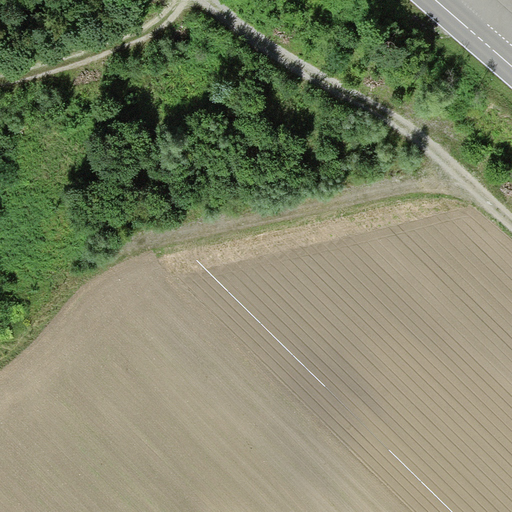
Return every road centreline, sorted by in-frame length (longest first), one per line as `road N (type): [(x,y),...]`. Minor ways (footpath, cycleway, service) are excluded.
road 1 (track): [(204,0),(423,147),(511,228)]
road 2 (track): [(206,2),(0,75)]
